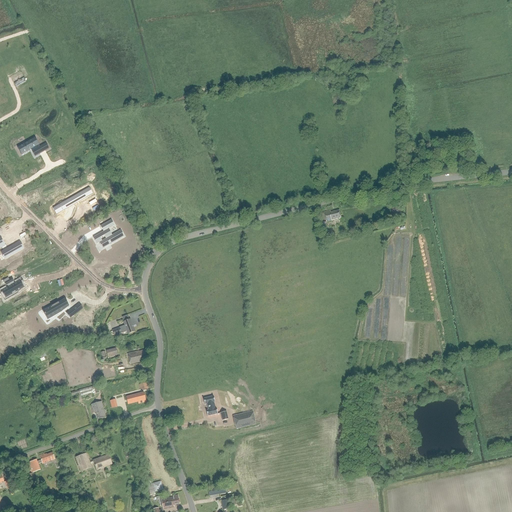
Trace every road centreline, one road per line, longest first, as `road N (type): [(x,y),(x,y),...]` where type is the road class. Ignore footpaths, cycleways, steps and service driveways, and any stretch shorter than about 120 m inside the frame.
road 1 (unclassified): [(144,290),(153,257),(177,239),(360,193),(511,171)]
road 2 (residential): [(144,290),(100,282),(0,183)]
road 3 (unclassified): [(0,464),(157,406)]
